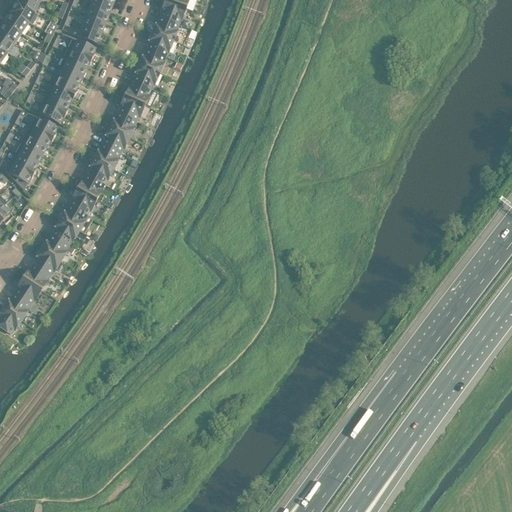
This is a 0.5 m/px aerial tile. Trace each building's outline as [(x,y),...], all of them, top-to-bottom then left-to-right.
[(18,0),(18,3),(17,3),(35,13),(41,1),(39,0),(18,0)] [(92,0),(90,9),(109,16),(112,7),(95,0),(92,0)] [(188,0),(165,0),(165,1),(185,9),(188,0)] [(178,25),(180,20),(181,20),(185,9),(165,1),(161,12),(162,13),(160,18),(178,25)] [(18,3),(17,2),(10,13),(11,14),(29,24),(35,13),(17,3),(18,3)] [(86,18),(105,26),(109,16),(90,9),(86,18)] [(4,23),(21,35),(29,24),(11,14),(4,23)] [(105,26),(86,18),(82,28),(101,35),(105,26)] [(152,33),(172,42),(177,30),(176,30),(178,25),(160,18),(158,23),(157,22),(152,33)] [(0,29),(0,34),(14,45),(21,35),(4,23),(0,29)] [(51,27),(47,34),(52,37),(56,29),(51,27)] [(78,38),(97,45),(101,35),(82,28),(78,38)] [(165,58),(167,53),(168,53),(172,42),(152,33),(148,45),(149,45),(147,50),(165,58)] [(0,34),(0,49),(7,55),(14,45),(0,34)] [(44,42),(49,44),(52,37),(47,34),(44,42)] [(72,51),(91,60),(94,55),(93,55),(95,50),(72,39),(67,49),(72,51)] [(72,51),(67,49),(63,58),(86,69),(88,65),(89,66),(91,60),(72,51)] [(139,66),(159,74),(164,63),(162,62),(165,58),(147,50),(145,55),(143,54),(139,66)] [(41,53),(37,61),(42,63),(43,60),(45,55),(41,53)] [(63,58),(58,68),(63,70),(63,69),(82,78),(82,77),(83,78),(85,74),(84,73),(86,69),(63,58)] [(26,68),(30,71),(35,64),(31,61),(26,68)] [(180,71),(182,66),(176,63),(174,69),(180,71)] [(159,74),(139,66),(134,77),(135,77),(133,82),(150,90),(153,85),(154,85),(159,74)] [(26,68),(21,74),(25,77),(30,71),(26,68)] [(63,69),(63,70),(59,78),(59,79),(77,87),(79,84),(80,84),(82,80),(81,79),(82,78),(63,69)] [(50,86),(54,88),(74,97),(76,92),(75,91),(77,87),(59,79),(59,78),(54,76),(50,86)] [(144,106),(149,95),(148,95),(150,90),(133,82),(131,87),(129,86),(124,97),(144,106)] [(12,93),(17,87),(13,84),(8,90),(12,93)] [(54,88),(50,97),(68,106),(70,102),(71,102),(74,97),(54,88)] [(8,90),(3,96),(7,100),(12,93),(8,90)] [(50,97),(46,95),(41,105),(45,107),(45,106),(65,116),(68,110),(66,110),(68,106),(50,97)] [(120,109),(118,113),(136,122),(138,117),(139,118),(144,106),(124,97),(119,108),(120,109)] [(41,116),(59,125),(61,120),(63,121),(65,116),(45,106),(45,107),(41,116)] [(109,129),(129,138),(134,127),(133,127),(136,122),(118,113),(116,118),(115,118),(109,129)] [(39,120),(34,129),(53,140),(56,134),(55,134),(57,130),(39,120)] [(25,135),(25,136),(47,148),(49,144),(50,145),(53,140),(34,129),(29,138),(25,135)] [(103,145),(120,154),(122,149),(123,149),(129,138),(109,129),(104,140),(105,140),(103,145)] [(25,136),(20,145),(42,157),(47,148),(25,136)] [(15,154),(37,166),(39,162),(40,163),(43,158),(42,158),(42,157),(20,145),(15,154)] [(99,149),(93,160),(113,170),(118,159),(117,158),(120,154),(103,145),(100,149),(99,149)] [(10,163),(33,175),(36,170),(35,170),(37,166),(15,154),(10,163)] [(89,171),(86,175),(103,185),(106,180),(107,181),(113,170),(93,160),(88,170),(89,171)] [(5,172),(27,184),(29,180),(31,180),(33,175),(10,163),(5,172)] [(84,180),(83,179),(77,190),(96,201),(102,190),(101,189),(103,185),(86,175),(84,180)] [(86,216),(89,211),(90,212),(96,201),(77,190),(71,201),(72,201),(69,206),(86,216)] [(78,231),(85,221),(84,220),(86,216),(69,206),(67,210),(66,210),(60,220),(78,231)] [(0,209),(0,224),(2,222),(5,225),(13,217),(3,207),(0,209)] [(68,246),(71,241),(72,242),(78,231),(60,220),(53,231),(54,232),(52,236),(68,246)] [(60,262),(67,251),(65,251),(68,246),(52,236),(49,240),(48,240),(41,250),(60,262)] [(50,276),(53,271),(54,272),(60,262),(41,250),(35,260),(36,261),(33,265),(50,276)] [(23,279),(41,291),(48,281),(47,280),(50,276),(33,265),(30,270),(29,269),(23,279)] [(14,295),(30,305),(33,301),(34,302),(41,291),(23,279),(16,290),(17,290),(14,295)] [(21,321),(28,311),(27,310),(30,305),(14,295),(11,299),(10,298),(3,308),(21,321)] [(0,327),(10,335),(13,330),(14,331),(21,321),(3,308),(0,312),(0,327)]
